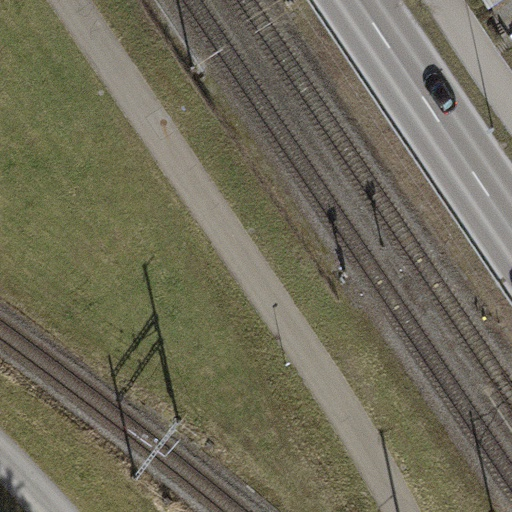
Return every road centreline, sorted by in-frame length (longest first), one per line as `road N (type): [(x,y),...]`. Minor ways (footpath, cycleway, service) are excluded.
road 1 (residential): [(401,511),(72,0)]
road 2 (secondary): [(511,226),(360,0)]
